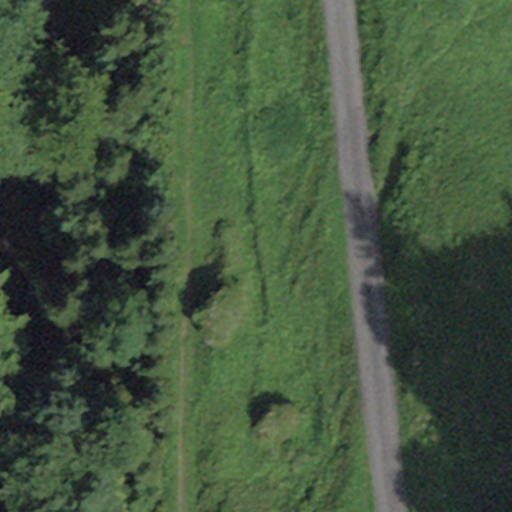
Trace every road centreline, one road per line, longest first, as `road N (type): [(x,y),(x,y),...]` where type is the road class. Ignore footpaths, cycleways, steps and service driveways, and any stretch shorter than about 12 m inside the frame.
road 1 (unclassified): [(337,0),(393,511)]
road 2 (track): [(180,0),(158,511)]
